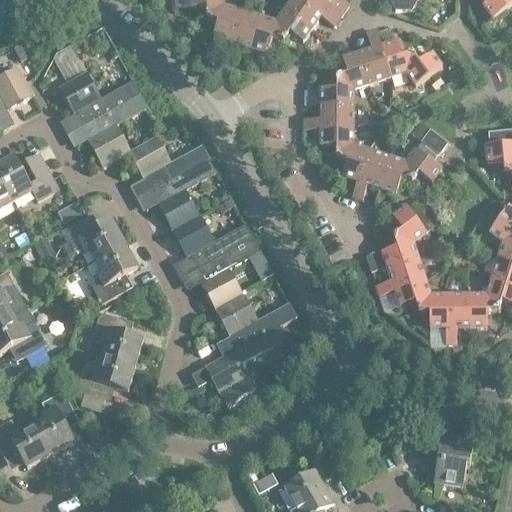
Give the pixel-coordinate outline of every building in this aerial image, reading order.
[(224,10),(223,0),(190,0),(191,12),(206,12),(207,23),(218,27),(213,42),(228,47),(238,15),(224,10)] [(326,13),(307,0),(295,0),(286,14),(313,33),(321,21),(334,31),(340,22),(327,13),(326,13)] [(307,0),(326,13),(327,13),(340,22),(349,9),(335,0),(307,0)] [(387,0),(388,2),(391,0),(396,14),(412,14),(416,0),(419,2),(419,0),(387,0)] [(511,0),(495,0),(482,10),(493,24),(511,8),(511,0)] [(313,33),(286,14),(277,26),(262,22),(251,54),(268,59),(272,43),(283,47),(290,38),(303,47),(313,33)] [(262,22),(238,15),(228,47),(229,47),(224,62),(234,65),(239,50),(251,54),(262,22)] [(382,51),(377,36),(367,39),(372,54),(358,59),(368,90),(391,83),(381,51),(382,51)] [(397,46),(382,51),(381,51),(391,83),(406,78),(415,91),(442,72),(432,58),(419,67),(413,58),(402,62),(397,46)] [(56,56),(54,61),(61,73),(79,63),(71,48),(56,56)] [(25,56),(18,60),(20,65),(28,61),(25,56)] [(368,90),(358,59),(342,64),(347,78),(336,82),(336,93),(320,93),(320,110),(353,110),(353,94),(368,90)] [(0,83),(0,113),(5,111),(7,114),(34,100),(27,87),(19,73),(0,83)] [(457,73),(444,81),(448,87),(461,79),(457,73)] [(101,103),(87,77),(65,89),(59,92),(74,119),(78,117),(85,130),(141,99),(133,86),(101,103)] [(304,94),(304,109),(314,109),(315,94),(304,94)] [(148,113),(141,99),(85,130),(92,142),(88,144),(103,172),(129,157),(130,156),(130,155),(116,130),(148,113)] [(353,110),(320,110),(320,124),(304,123),(304,134),(320,135),(320,134),(353,134),(353,110)] [(320,134),(320,135),(320,150),(336,150),(336,162),(347,166),(342,181),(357,186),(358,186),(368,155),(353,150),(353,134),(320,134)] [(448,147),(430,134),(421,145),(439,159),(448,147)] [(511,134),(486,137),(487,150),(511,147),(511,134)] [(157,141),(130,155),(130,156),(129,157),(144,184),(147,182),(154,194),(210,163),(203,150),(171,167),(157,141)] [(511,193),(511,195),(511,147),(487,150),(485,151),(487,168),(503,166),(504,177),(511,179),(511,193)] [(405,167),(391,162),(381,193),(396,198),(401,184),(412,187),(419,178),(432,187),(442,174),(415,154),(405,167)] [(391,162),(368,155),(358,186),(357,186),(352,201),(362,204),(368,189),(381,193),(391,162)] [(14,161),(0,168),(0,182),(13,207),(32,197),(37,205),(58,194),(39,158),(25,166),(27,170),(21,173),(14,161)] [(218,177),(210,163),(154,194),(161,207),(158,209),(172,236),(200,220),(186,194),(218,177)] [(0,214),(13,207),(0,182),(0,214)] [(221,195),(220,201),(222,205),(225,206),(231,202),(226,193),(221,195)] [(232,203),(225,206),(228,213),(235,209),(232,203)] [(76,206),(65,212),(71,223),(82,217),(76,206)] [(511,212),(509,210),(506,215),(505,216),(501,222),(490,237),(503,247),(498,262),(511,265),(511,212)] [(505,216),(496,210),(492,216),(501,222),(505,216)] [(381,257),(387,273),(418,262),(413,247),(426,238),(406,211),(393,221),(402,234),(393,241),(397,252),(381,257)] [(214,246),(200,220),(172,236),(187,262),(191,260),(198,273),(254,242),(246,229),(214,246)] [(89,254),(95,265),(125,249),(111,225),(94,235),(87,222),(62,236),(74,257),(82,252),(85,257),(89,254)] [(46,242),(38,247),(42,255),(51,251),(46,242)] [(261,257),(254,242),(198,273),(205,285),(202,287),(216,314),(243,299),(229,274),(261,257)] [(138,272),(125,249),(95,265),(101,275),(96,277),(99,282),(90,287),(101,308),(127,294),(120,282),(138,272)] [(425,285),(418,262),(387,273),(391,286),(376,291),(379,301),(394,296),(394,295),(425,285)] [(511,265),(498,262),(492,281),(491,284),(511,291),(511,265)] [(0,327),(18,318),(27,313),(7,276),(0,279),(0,327)] [(511,291),(491,284),(486,299),(470,299),(471,332),(487,332),(487,316),(498,316),(501,305),(511,308),(511,291)] [(430,300),(425,285),(394,295),(394,296),(399,311),(414,306),(418,317),(430,317),(430,333),(446,333),(447,333),(447,300),(430,300)] [(257,325),(243,299),(216,314),(231,341),(234,339),(241,351),(237,353),(238,354),(278,331),(278,332),(297,321),(289,307),(257,325)] [(471,332),(470,299),(447,300),(447,333),(446,333),(446,349),(457,348),(457,333),(471,332)] [(47,349),(27,313),(18,318),(0,327),(0,358),(15,350),(22,363),(47,349)] [(103,342),(98,359),(135,370),(143,344),(124,338),(128,324),(104,317),(99,320),(93,340),(103,342)] [(238,354),(237,353),(209,368),(216,382),(213,384),(227,411),(255,396),(240,369),(286,344),(278,332),(278,331),(238,354)] [(135,370),(98,359),(93,376),(84,373),(78,393),(81,397),(104,404),(108,390),(128,396),(135,370)] [(45,423),(34,429),(51,459),(74,447),(64,428),(77,421),(63,396),(42,408),(47,417),(42,419),(45,423)] [(210,416),(202,420),(205,426),(214,422),(210,416)] [(27,472),(51,459),(34,429),(24,435),(21,431),(17,433),(12,424),(0,430),(0,454),(4,461),(17,454),(27,472)] [(474,445),(443,440),(442,442),(437,441),(415,453),(423,466),(432,461),(436,468),(427,473),(435,487),(463,492),(467,469),(470,469),(474,445)] [(326,511),(333,509),(314,475),(284,491),(295,511),(326,511)]
